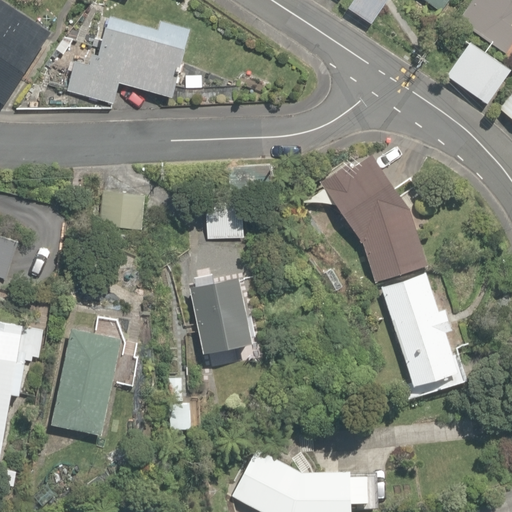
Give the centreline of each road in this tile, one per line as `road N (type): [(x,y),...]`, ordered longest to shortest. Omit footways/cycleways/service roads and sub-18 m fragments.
road 1 (residential): [(0,142),(313,130),(380,88)]
road 2 (residential): [(511,181),(380,88)]
road 3 (residential): [(380,88),(254,0)]
